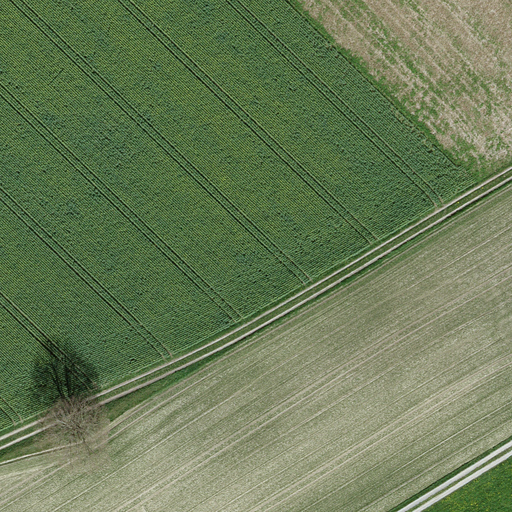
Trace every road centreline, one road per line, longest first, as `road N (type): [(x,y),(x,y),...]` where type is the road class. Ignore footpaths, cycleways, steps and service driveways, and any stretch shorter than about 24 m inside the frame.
road 1 (track): [(0,438),(246,322),(511,169)]
road 2 (track): [(511,448),(398,511)]
